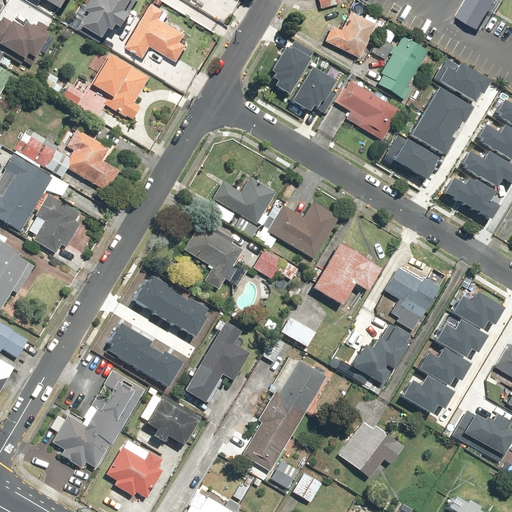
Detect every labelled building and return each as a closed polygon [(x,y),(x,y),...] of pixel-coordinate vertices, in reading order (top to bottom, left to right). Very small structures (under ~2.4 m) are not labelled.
[(92,8),(83,24),(104,37),(112,24),(117,27),(120,23),(124,25),(139,0),(87,0),(85,4),(92,8)] [(340,0),(318,0),(321,10),(341,4),(340,0)] [(465,0),(457,14),(483,29),(491,15),(499,0),(465,0)] [(182,42),(186,35),(165,20),(170,12),(155,3),(126,46),(144,58),(153,45),(177,61),(187,46),(182,42)] [(332,24),(323,42),(359,61),(377,26),(349,11),(340,28),(332,24)] [(28,56),(35,61),(52,34),(36,24),(33,29),(24,24),(21,29),(3,17),(0,22),(0,47),(24,63),(28,56)] [(379,37),(370,52),(385,61),(378,74),(381,75),(375,85),(403,102),(411,89),(406,86),(426,53),(400,37),(395,46),(379,37)] [(275,80),(273,84),(286,92),(310,50),(292,40),(287,49),(283,46),(269,70),(272,72),(269,76),(275,80)] [(134,103),(149,79),(107,53),(86,87),(111,103),(107,109),(131,123),(141,108),(134,103)] [(438,63),(430,77),(471,99),(475,92),(481,96),(490,78),(447,55),(442,65),(438,63)] [(309,65),(289,100),(307,111),(311,104),(324,111),(334,94),(327,90),(333,79),(309,65)] [(0,96),(14,75),(0,66),(0,96)] [(345,119),(380,140),(398,110),(351,83),(338,105),(349,112),(345,119)] [(469,107),(437,88),(423,110),(452,127),(456,120),(459,122),(469,107)] [(511,105),(504,101),(496,116),(511,125),(511,105)] [(423,110),(409,133),(441,153),(451,137),(447,135),(452,127),(423,110)] [(489,126),(480,141),(511,159),(511,129),(507,126),(503,134),(489,126)] [(111,151),(75,129),(65,146),(72,150),(68,157),(24,130),(13,149),(62,179),(67,170),(107,195),(120,173),(104,164),(111,151)] [(397,134),(383,158),(397,167),(399,163),(423,177),(435,156),(397,134)] [(472,152),(463,166),(498,187),(504,177),(511,181),(511,164),(490,152),(485,160),(472,152)] [(59,197),(66,185),(11,154),(2,169),(13,176),(0,198),(0,197),(0,221),(19,233),(45,189),(59,197)] [(233,228),(248,237),(275,190),(249,175),(239,191),(223,182),(212,200),(240,217),(233,228)] [(455,178),(446,193),(493,221),(502,206),(491,199),(496,191),(476,179),(474,182),(469,179),(466,185),(455,178)] [(34,233),(30,240),(56,255),(61,247),(67,250),(81,225),(74,220),(79,212),(47,194),(27,229),(34,233)] [(263,214),(257,223),(260,225),(253,237),(264,244),(270,234),(313,259),(339,216),(311,199),(301,217),(281,205),(279,209),(272,205),(266,216),(263,214)] [(223,281),(227,283),(237,266),(233,264),(241,249),(197,223),(181,251),(211,268),(203,281),(218,290),(223,281)] [(0,312),(13,292),(19,296),(37,268),(0,243),(0,312)] [(364,291),(378,267),(337,243),(310,289),(340,306),(352,284),(364,291)] [(276,270),(293,281),(299,270),(262,248),(250,268),(270,280),(276,270)] [(416,334),(438,292),(421,283),(419,286),(393,272),(379,298),(396,306),(390,318),(399,323),(398,325),(416,334)] [(147,279),(136,299),(156,310),(155,313),(199,338),(212,315),(209,314),(212,308),(153,275),(149,281),(147,279)] [(450,320),(458,325),(479,338),(486,327),(491,331),(502,313),(474,296),(468,306),(461,302),(450,320)] [(286,317),(278,332),(306,348),(314,333),(286,317)] [(233,345),(240,332),(221,322),(182,392),(206,406),(222,378),(232,383),(248,354),(233,345)] [(0,355),(3,350),(19,360),(30,343),(0,323),(0,355)] [(113,343),(109,350),(170,387),(185,363),(165,351),(163,353),(150,346),(152,342),(120,323),(109,341),(113,343)] [(432,347),(442,352),(462,365),(470,352),(476,356),(485,341),(479,338),(458,325),(452,334),(443,329),(432,347)] [(380,392),(410,341),(388,327),(371,355),(360,349),(346,372),(380,392)] [(284,344),(272,336),(259,357),(272,365),(284,344)] [(511,392),(506,403),(511,406),(511,346),(503,341),(488,366),(511,380),(511,392)] [(469,369),(462,365),(442,352),(435,363),(427,358),(417,375),(425,380),(445,392),(451,381),(459,386),(469,369)] [(268,391),(272,393),(257,420),(262,422),(241,457),(268,473),(324,378),(289,357),(268,391)] [(0,390),(13,368),(0,360),(0,390)] [(93,470),(108,445),(110,446),(143,391),(109,372),(101,386),(103,387),(97,397),(95,396),(81,419),(83,421),(81,425),(66,416),(50,443),(63,451),(59,458),(80,470),(83,464),(93,470)] [(453,397),(445,392),(425,380),(418,391),(410,386),(398,405),(407,411),(406,413),(426,425),(436,409),(443,413),(453,397)] [(154,429),(151,435),(163,442),(166,437),(183,445),(198,415),(160,395),(159,398),(152,394),(141,417),(146,420),(143,424),(154,429)] [(462,413),(450,434),(499,461),(511,440),(504,436),(507,429),(487,419),(484,425),(462,413)] [(374,429),(364,420),(335,455),(365,479),(382,459),(387,463),(402,445),(377,425),(374,429)] [(161,460),(126,439),(104,475),(115,481),(114,484),(133,495),(135,492),(145,498),(161,471),(156,468),(161,460)] [(297,472),(279,459),(267,477),(285,490),(297,472)] [(322,483),(303,472),(292,492),(311,504),(322,483)] [(237,511),(241,507),(227,498),(222,506),(199,492),(186,511),(237,511)] [(482,511),(477,509),(479,505),(467,499),(465,502),(452,494),(444,508),(450,511),(482,511)]
